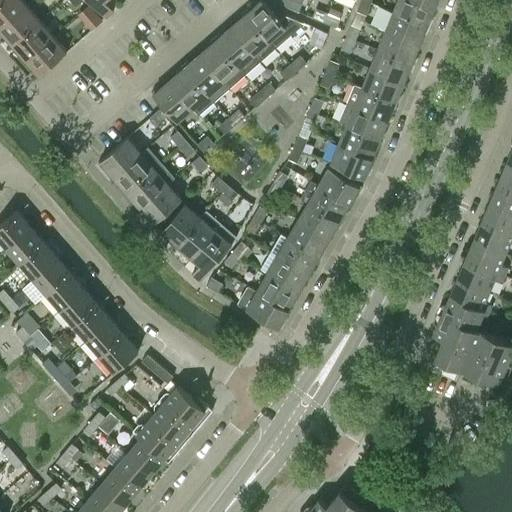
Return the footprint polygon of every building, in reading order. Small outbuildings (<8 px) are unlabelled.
[(0,0),(0,26),(26,4),(22,0),(0,0)] [(105,1),(106,0),(89,0),(105,18),(113,11),(105,1)] [(271,40),(286,28),(262,0),(261,0),(246,14),(270,41),(271,40)] [(299,11),(303,1),(299,0),(288,0),(287,6),(299,11)] [(366,13),(370,3),(363,0),(360,0),(357,9),(366,13)] [(427,26),(435,8),(416,0),(398,0),(393,12),(427,26)] [(0,30),(12,44),(40,20),(26,4),(0,26),(0,30)] [(102,21),(95,14),(88,5),(78,14),(92,30),(102,21)] [(325,22),(329,12),(316,7),(312,16),(325,22)] [(386,9),(378,28),(385,31),(419,45),(427,26),(393,12),(386,9)] [(337,27),(341,17),(329,12),(325,22),(337,27)] [(271,40),(270,41),(246,14),(230,27),(260,61),(276,46),(271,40)] [(25,60),(53,35),(40,20),(12,44),(25,60)] [(360,28),(351,25),(351,24),(345,37),(355,41),(360,28)] [(244,74),(260,61),(230,27),(215,40),(244,74)] [(411,64),(419,45),(385,31),(377,50),(411,64)] [(39,75),(67,51),(53,35),(25,60),(39,75)] [(350,52),(355,41),(345,37),(341,48),(350,52)] [(229,87),(244,74),(215,40),(199,53),(229,87)] [(404,83),(411,64),(377,50),(370,68),(404,83)] [(213,101),(229,87),(199,53),(184,67),(213,101)] [(295,71),(306,61),(300,54),(289,63),(295,71)] [(339,62),(331,58),(330,58),(324,72),(334,76),(339,62)] [(287,79),(295,71),(289,63),(280,71),(287,79)] [(199,113),(213,101),(184,67),(168,80),(192,108),(193,107),(199,113)] [(396,102),(404,83),(370,68),(363,86),(362,87),(396,102)] [(329,87),(334,76),(324,72),(320,83),(329,87)] [(176,121),(192,108),(168,80),(152,93),(176,121)] [(264,98),(275,88),(269,81),(258,90),(264,98)] [(362,87),(363,86),(355,83),(346,103),(388,120),(396,102),(362,87)] [(255,106),(264,98),(258,90),(249,98),(255,106)] [(324,99),(315,96),(314,96),(309,109),(318,113),(324,99)] [(380,139),(388,120),(346,103),(339,121),(347,124),(346,125),(380,139)] [(234,124),(245,115),(239,107),(227,117),(234,124)] [(156,126),(166,117),(159,109),(149,118),(156,126)] [(313,124),(318,113),(309,109),(304,120),(313,124)] [(225,132),(234,124),(227,117),(218,125),(225,132)] [(373,158),(380,139),(346,125),(339,144),(373,158)] [(180,146),(187,139),(178,129),(170,136),(180,146)] [(308,137),(299,134),(299,133),(292,147),(302,151),(308,137)] [(203,150),(214,142),(208,134),(197,143),(203,150)] [(141,153),(140,152),(127,136),(97,162),(111,178),(141,153)] [(188,156),(196,149),(187,139),(180,146),(188,156)] [(364,177),(373,158),(339,144),(331,163),(364,177)] [(124,194),(162,161),(148,146),(140,152),(141,153),(111,178),(124,194)] [(299,157),(302,151),(292,147),(290,153),(288,158),(297,162),(299,157)] [(201,171),(209,165),(200,154),(192,161),(201,171)] [(167,183),(175,176),(162,161),(124,194),(138,209),(167,184),(167,183)] [(511,165),(506,163),(498,182),(511,188),(511,165)] [(350,203),(361,185),(329,167),(319,184),(318,185),(350,203)] [(288,173),(280,169),(272,182),(281,187),(288,173)] [(222,191),(228,183),(218,175),(211,183),(222,191)] [(318,185),(319,184),(311,179),(300,197),(308,202),(340,221),(350,203),(318,185)] [(275,197),(281,187),(272,182),(266,192),(275,197)] [(511,188),(498,182),(490,201),(511,211),(511,188)] [(232,200),(238,192),(228,183),(222,191),(232,200)] [(167,211),(181,199),(167,184),(138,209),(151,225),(160,217),(167,211)] [(511,211),(490,201),(481,220),(511,233),(511,211)] [(330,238),(340,221),(308,202),(298,220),(330,238)] [(176,245),(200,216),(185,203),(172,218),(166,225),(161,231),(176,245)] [(268,210),(260,205),(259,204),(252,217),(261,222),(268,210)] [(0,237),(7,246),(31,225),(17,209),(0,224),(0,237)] [(192,258),(216,230),(222,223),(206,210),(200,216),(176,245),(192,258)] [(167,211),(160,217),(166,225),(172,218),(167,211)] [(255,232),(261,222),(252,217),(246,227),(255,232)] [(319,256),(330,238),(298,220),(287,238),(319,256)] [(511,233),(481,220),(473,239),(505,253),(510,242),(511,243),(511,233)] [(234,239),(236,237),(222,226),(223,224),(222,223),(216,230),(192,258),(200,265),(192,274),(200,281),(232,243),(231,243),(234,239)] [(20,261),(44,241),(31,225),(7,246),(20,261)] [(309,273),(319,256),(287,238),(277,255),(309,273)] [(501,264),(505,253),(473,239),(465,258),(504,275),(508,267),(501,264)] [(249,246),(242,240),(233,250),(240,257),(249,246)] [(34,277),(57,256),(44,241),(20,261),(34,277)] [(232,266),(240,257),(233,250),(224,260),(232,266)] [(299,291),(309,273),(277,255),(267,273),(299,291)] [(47,292),(71,272),(57,256),(34,277),(47,292)] [(501,283),(504,275),(465,258),(457,276),(489,290),(494,280),(501,283)] [(61,308),(85,287),(71,272),(47,292),(61,308)] [(289,309),(299,291),(267,273),(257,290),(289,309)] [(218,293),(223,284),(211,276),(206,285),(218,293)] [(485,300),(489,290),(457,276),(449,294),(488,311),(492,303),(485,300)] [(278,327),(289,309),(257,290),(247,285),(237,303),(278,327)] [(75,324),(98,303),(85,287),(61,308),(75,324)] [(0,297),(5,302),(11,297),(3,288),(0,290),(0,297)] [(485,319),(488,311),(449,294),(432,334),(442,338),(431,364),(455,375),(459,367),(498,384),(511,352),(511,335),(508,334),(506,339),(477,327),(481,318),(485,319)] [(13,311),(19,306),(11,297),(5,302),(13,311)] [(88,339),(112,319),(98,303),(75,324),(88,339)] [(102,355),(125,334),(112,319),(88,339),(102,355)] [(23,340),(30,334),(22,325),(15,330),(23,340)] [(31,349),(38,343),(30,334),(23,340),(31,349)] [(115,370),(139,350),(125,334),(102,355),(115,370)] [(168,382),(174,375),(148,353),(142,360),(168,382)] [(51,372),(57,366),(49,356),(42,362),(51,372)] [(64,387),(71,381),(57,366),(51,372),(64,387)] [(130,378),(125,372),(124,372),(115,379),(121,386),(130,378)] [(111,394),(121,386),(115,379),(106,387),(111,394)] [(71,394),(77,389),(71,381),(64,387),(71,394)] [(197,395),(194,399),(178,385),(170,394),(202,421),(213,408),(197,395)] [(191,433),(202,421),(170,394),(160,406),(191,433)] [(181,445),(191,433),(160,406),(149,418),(181,445)] [(105,416),(99,411),(99,410),(91,419),(98,425),(105,416)] [(171,457),(181,445),(149,418),(139,430),(171,457)] [(90,434),(98,425),(91,419),(83,428),(90,434)] [(169,460),(171,457),(139,430),(137,433),(141,437),(133,446),(156,466),(165,456),(169,460)] [(78,447),(73,442),(72,442),(64,451),(71,456),(78,447)] [(10,459),(16,454),(9,444),(2,450),(10,459)] [(146,478),(156,466),(133,446),(123,458),(146,478)] [(63,466),(71,456),(64,451),(56,460),(63,466)] [(17,469),(24,463),(16,454),(10,459),(17,469)] [(136,490),(146,478),(123,458),(112,470),(136,490)] [(125,503),(136,490),(112,470),(102,483),(125,503)] [(62,488),(57,482),(56,481),(47,489),(53,496),(62,488)] [(368,511),(361,505),(366,499),(346,482),(328,505),(319,498),(307,511),(368,511)] [(111,511),(117,511),(125,503),(102,483),(91,495),(111,511)] [(44,504),(53,496),(47,489),(38,497),(44,504)] [(87,511),(111,511),(91,495),(81,507),(87,511)]
